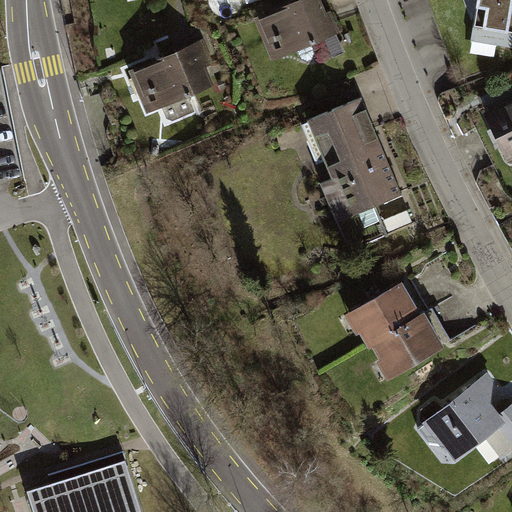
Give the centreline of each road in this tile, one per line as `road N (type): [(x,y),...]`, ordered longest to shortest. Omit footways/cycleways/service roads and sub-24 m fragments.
road 1 (tertiary): [(29,0),(39,69),(120,293),(159,371),(265,511)]
road 2 (residential): [(511,299),(409,99),(375,0)]
